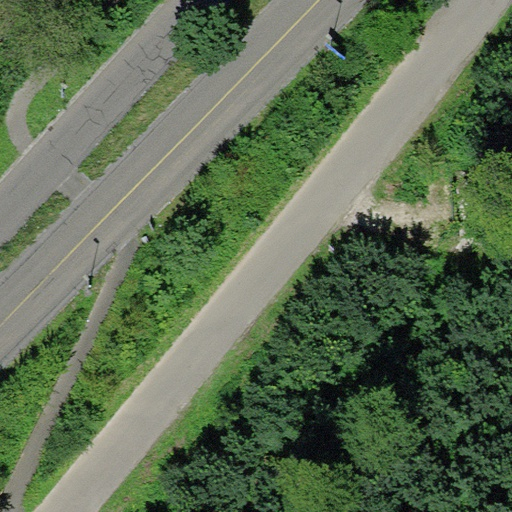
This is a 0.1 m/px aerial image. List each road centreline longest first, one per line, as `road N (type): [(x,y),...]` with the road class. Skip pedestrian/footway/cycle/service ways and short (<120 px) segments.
road 1 (unclassified): [(61,511),(491,0)]
road 2 (secondary): [(0,300),(292,0)]
road 3 (secondary): [(207,0),(0,221)]
